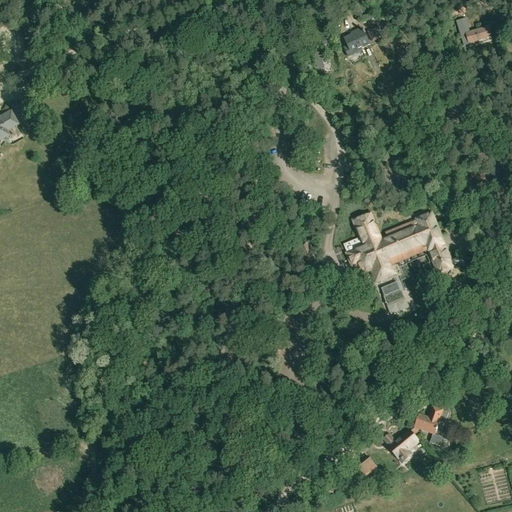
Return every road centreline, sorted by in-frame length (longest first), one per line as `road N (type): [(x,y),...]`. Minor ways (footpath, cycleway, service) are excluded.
road 1 (track): [(252,0),(258,121),(243,307),(169,511)]
road 2 (track): [(511,302),(268,511)]
road 3 (unclassified): [(0,97),(231,0)]
road 4 (unclassified): [(205,0),(0,86)]
